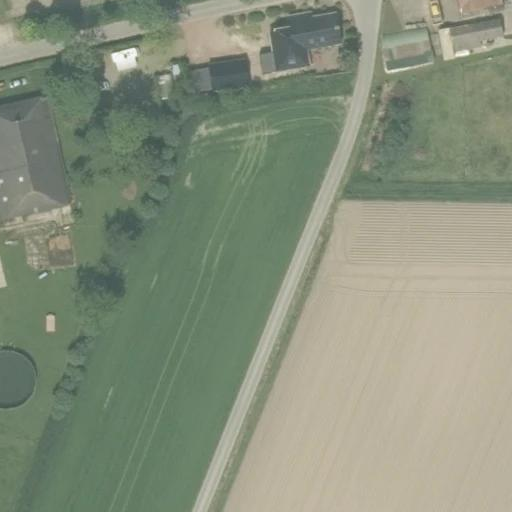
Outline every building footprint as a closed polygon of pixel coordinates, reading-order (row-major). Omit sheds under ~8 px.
[(502,12),(500,0),(457,0),(461,20),(502,12)] [(306,50),(340,44),(335,14),(311,18),(310,13),(287,17),(290,30),(269,34),(273,53),(259,56),(262,75),(276,73),(310,67),(306,50)] [(499,19),(437,32),(441,53),(480,45),(479,42),(503,37),(499,19)] [(387,72),(433,63),(426,29),(381,38),(387,72)] [(232,65),(236,89),(248,87),(245,63),(232,65)] [(213,92),(236,89),(232,65),(209,68),(213,92)] [(213,92),(209,68),(183,72),(186,96),(213,92)] [(0,214),(1,219),(6,218),(6,219),(65,207),(70,206),(48,95),(0,105),(0,214)]
